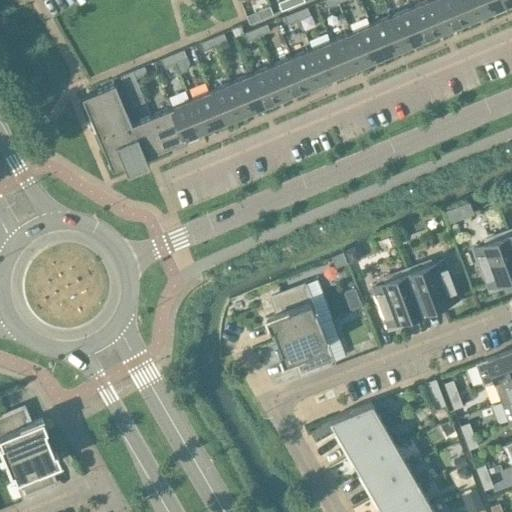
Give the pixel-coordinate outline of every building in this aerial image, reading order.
[(293,4),(291,0),(280,0),(277,1),(281,10),(293,4)] [(430,0),(425,0),(410,6),(424,39),(425,38),(424,37),(443,30),(430,0)] [(454,0),(430,0),(443,30),(462,22),(463,23),(463,22),(454,0)] [(477,0),(454,0),(463,22),(483,14),(477,0)] [(501,0),(477,0),(483,14),(503,6),(501,0)] [(257,10),(260,18),(272,13),(269,5),(257,10)] [(294,10),(298,19),(310,14),(306,6),(294,10)] [(410,6),(390,15),(404,47),(424,39),(410,6)] [(298,19),(294,10),(283,15),(286,23),(298,19)] [(390,15),(370,23),(384,56),(404,47),(390,15)] [(266,22),(255,27),(258,35),(270,30),(266,22)] [(370,23),(350,31),(364,64),(384,56),(370,23)] [(246,40),(258,35),(255,27),(243,32),(246,40)] [(350,31),(330,40),(344,72),(364,64),(350,31)] [(211,36),(215,44),(226,40),(223,32),(211,36)] [(215,44),(211,36),(200,41),(203,49),(215,44)] [(330,40),(310,48),(324,80),(344,72),(330,40)] [(172,53),(175,61),(186,56),(183,48),(172,53)] [(310,48),(290,56),(304,89),(324,80),(310,48)] [(175,61),(172,53),(160,58),(163,66),(175,61)] [(290,56),(270,64),(283,96),(302,88),(303,89),(304,89),(290,56)] [(132,69),(135,78),(147,73),(143,64),(132,69)] [(270,64),(250,73),(264,105),(265,105),(264,104),(283,96),(270,64)] [(135,78),(132,69),(120,74),(123,82),(135,78)] [(250,73),(230,81),(244,114),(264,105),(250,73)] [(135,78),(123,82),(126,90),(138,85),(135,78)] [(230,81),(210,89),(224,122),(244,114),(230,81)] [(164,147),(150,114),(131,122),(114,82),(81,96),(97,136),(96,137),(99,145),(101,145),(108,161),(120,157),(123,164),(164,147)] [(138,85),(126,90),(129,98),(141,93),(138,85)] [(210,89),(190,98),(204,130),(224,122),(210,89)] [(141,93),(129,98),(133,106),(145,101),(141,93)] [(190,98),(170,106),(184,139),(204,130),(190,98)] [(170,106),(150,114),(164,147),(184,139),(170,106)] [(511,275),(511,243),(507,230),(484,238),(486,242),(473,247),(489,288),(504,283),(503,279),(511,275)] [(354,247),(345,250),(349,262),(357,259),(358,257),(354,247)] [(406,268),(422,309),(442,302),(443,305),(458,300),(442,258),(430,263),(429,259),(406,268)] [(402,317),(422,309),(406,268),(384,276),(385,280),(372,285),(388,326),(403,321),(402,317)] [(271,327),(275,338),(319,321),(331,316),(317,278),(270,295),(275,308),(277,307),(279,310),(264,316),(269,328),(271,327)] [(354,287),(344,291),(349,308),(360,303),(354,287)] [(325,335),(319,321),(275,338),(279,348),(277,349),(281,361),(296,355),(297,359),(295,360),(299,372),(332,360),(323,336),(325,335)] [(511,371),(511,347),(474,362),(482,384),(493,380),(493,379),(511,371)] [(493,380),(501,399),(511,394),(511,371),(493,379),(493,380)] [(442,379),(448,396),(457,392),(451,376),(442,379)] [(445,403),(435,377),(424,381),(433,407),(445,403)] [(457,392),(448,396),(452,405),(461,402),(457,392)] [(511,394),(501,399),(508,419),(511,418),(511,394)] [(328,417),(343,443),(382,421),(371,401),(328,417)] [(0,446),(4,457),(48,439),(44,428),(46,428),(41,416),(27,422),(25,418),(28,417),(23,405),(0,414),(0,440),(1,442),(0,442),(0,446)] [(445,412),(441,406),(434,411),(438,418),(445,412)] [(450,420),(440,424),(444,431),(447,430),(449,433),(454,429),(450,420)] [(382,421),(343,443),(355,464),(394,442),(382,421)] [(464,436),(473,433),(469,422),(459,425),(464,436)] [(477,445),(473,433),(464,436),(468,449),(477,445)] [(48,439),(4,457),(10,471),(13,471),(22,494),(54,481),(49,469),(47,470),(45,466),(60,460),(55,449),(53,450),(48,439)] [(355,464),(367,485),(406,462),(394,442),(355,464)] [(465,463),(462,456),(453,460),(456,467),(465,463)] [(406,462),(367,485),(379,506),(418,483),(406,462)] [(479,477),(488,473),(484,462),(475,465),(479,477)] [(465,466),(457,471),(460,476),(465,478),(470,475),(465,466)] [(493,485),(488,473),(479,477),(483,489),(493,485)] [(379,506),(382,511),(415,511),(430,504),(418,483),(379,506)] [(480,499),(465,504),(467,511),(469,511),(483,507),(480,499)] [(492,511),(502,511),(499,503),(490,506),(492,511)]
